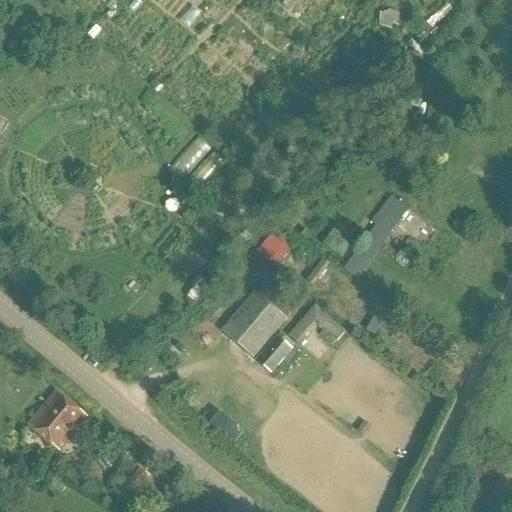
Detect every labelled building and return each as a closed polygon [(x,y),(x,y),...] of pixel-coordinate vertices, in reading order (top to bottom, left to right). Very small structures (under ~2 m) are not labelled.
[(181,122),(171,133),(193,153),(203,142),(181,122)] [(357,281),(406,207),(391,198),(372,223),(376,226),(343,270),(357,281)] [(340,258),(355,238),(337,225),(322,245),(340,258)] [(271,236),(258,252),(278,268),(291,251),(271,236)] [(225,306),(213,295),(202,306),(214,317),(225,306)] [(257,296),(223,336),(238,349),(252,360),(286,320),(279,314),(274,310),(257,296)] [(344,333),(315,307),(288,337),(298,345),(316,325),(336,343),(344,333)] [(374,318),(366,332),(373,337),(382,323),(374,318)] [(278,338),(255,362),(255,363),(271,377),(292,352),(278,338)] [(58,452),(86,419),(55,393),(28,427),(58,452)] [(141,486),(132,478),(124,488),(133,496),(141,486)]
